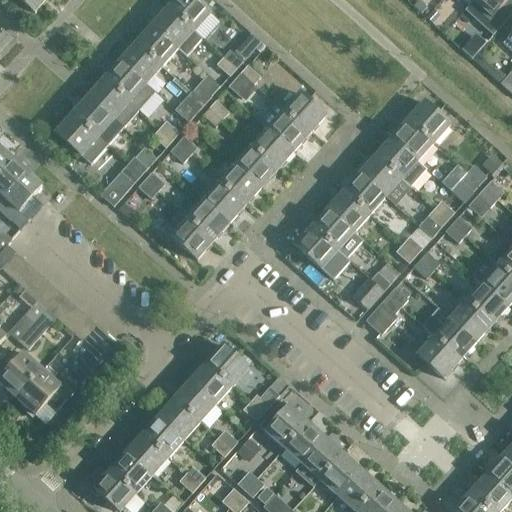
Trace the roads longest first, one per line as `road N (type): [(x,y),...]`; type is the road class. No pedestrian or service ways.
road 1 (residential): [(166,357),(236,281),(385,411)]
road 2 (residential): [(30,505),(166,357)]
road 3 (residential): [(166,357),(34,235)]
